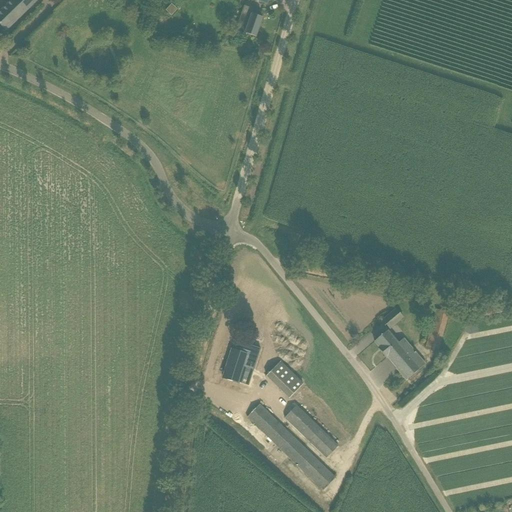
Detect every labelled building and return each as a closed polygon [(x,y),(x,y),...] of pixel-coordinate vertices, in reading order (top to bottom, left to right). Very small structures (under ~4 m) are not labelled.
[(12,0),(0,12),(0,25),(6,32),(38,0),(12,0)] [(259,18),(261,12),(244,6),(236,30),(256,37),(262,19),(259,18)] [(403,318),(396,310),(383,321),(390,329),(403,318)] [(437,310),(426,348),(437,352),(448,313),(437,310)] [(407,380),(425,365),(404,339),(398,344),(387,331),(374,342),(379,348),(378,349),(386,359),(388,357),(407,380)] [(232,350),(223,379),(238,384),(244,366),(251,368),(254,360),(246,358),(247,355),(232,350)] [(292,398),(305,383),(282,361),(268,377),(292,398)] [(335,479),(259,405),(247,417),(323,491),(335,479)] [(284,418),(326,459),(338,447),(296,406),(284,418)]
